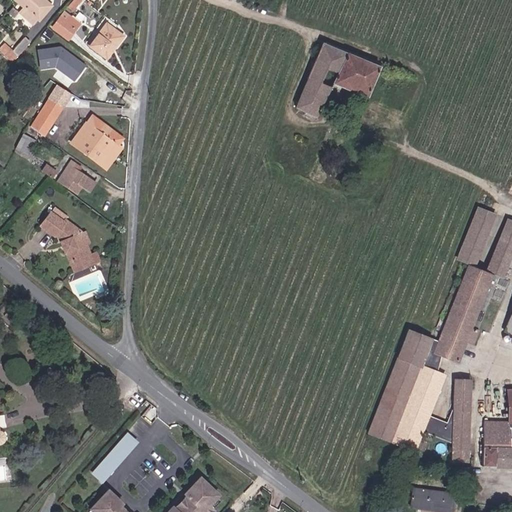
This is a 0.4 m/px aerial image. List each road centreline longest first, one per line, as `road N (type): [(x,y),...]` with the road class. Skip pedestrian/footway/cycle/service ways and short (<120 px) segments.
road 1 (residential): [(129,366),(126,312),(151,0)]
road 2 (tertiary): [(129,366),(319,511)]
road 3 (tertiary): [(0,262),(129,366)]
